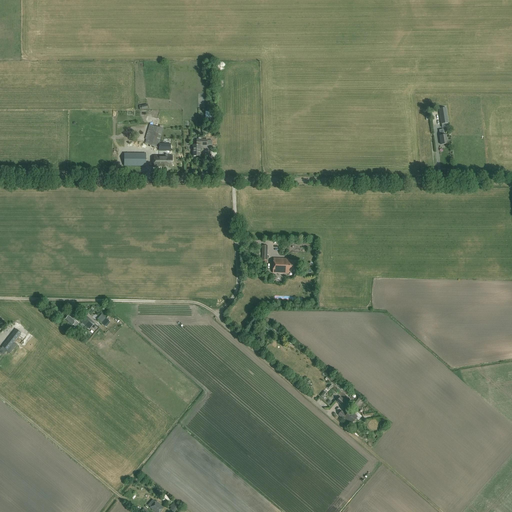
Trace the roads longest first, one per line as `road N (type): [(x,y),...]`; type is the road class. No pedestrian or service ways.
road 1 (unclassified): [(511,181),(0,179)]
road 2 (track): [(0,298),(194,302),(218,311)]
road 3 (track): [(0,395),(123,498)]
road 4 (track): [(218,311),(332,417)]
road 5 (track): [(443,511),(332,417)]
road 6 (track): [(218,311),(238,284),(234,179)]
